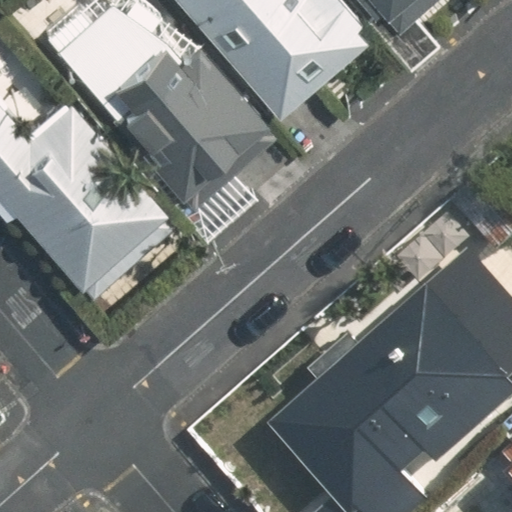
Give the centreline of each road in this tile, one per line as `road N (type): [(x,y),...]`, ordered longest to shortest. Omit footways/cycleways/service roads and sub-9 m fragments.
road 1 (residential): [(95,418),(511,57)]
road 2 (residential): [(95,418),(0,307)]
road 3 (residential): [(0,504),(95,418)]
road 4 (residential): [(174,511),(95,418)]
